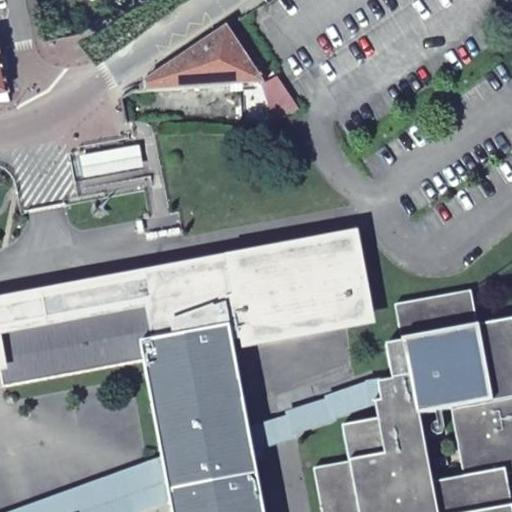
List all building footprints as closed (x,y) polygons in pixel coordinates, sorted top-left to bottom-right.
[(143,91),(264,82),(225,27),(142,82),(143,91)] [(302,107),(277,73),(264,82),(289,117),(302,107)] [(136,145),(76,157),(81,179),(140,167),(136,145)] [(163,357),(233,341),(236,351),(242,350),(247,349),(347,331),(368,327),(354,245),(263,261),(232,266),(236,282),(200,292),(186,296),(182,283),(166,287),(170,301),(154,306),(163,357)] [(0,306),(0,364),(1,364),(0,355),(0,330),(153,303),(154,306),(170,301),(166,287),(182,283),(186,296),(200,292),(236,282),(232,266),(196,272),(0,306)] [(336,466),(344,511),(511,511),(505,475),(511,473),(511,321),(479,328),(472,293),(396,306),(402,344),(386,346),(393,382),(378,385),(380,394),(381,404),(375,405),(377,422),(341,429),(348,464),(336,466)] [(6,387),(146,361),(163,357),(154,306),(153,303),(0,330),(0,355),(1,364),(6,387)] [(236,351),(233,341),(163,357),(146,361),(149,377),(164,459),(168,482),(171,499),(173,511),(264,511),(255,457),(253,446),(251,438),(236,351)] [(356,395),(325,408),(257,436),(251,438),(255,457),(260,454),(297,438),(337,421),(375,405),(381,404),(380,394),(378,385),(356,395)] [(19,511),(137,511),(171,499),(168,482),(164,459),(149,465),(19,511)] [(321,511),(344,511),(336,466),(313,471),(321,511)]
